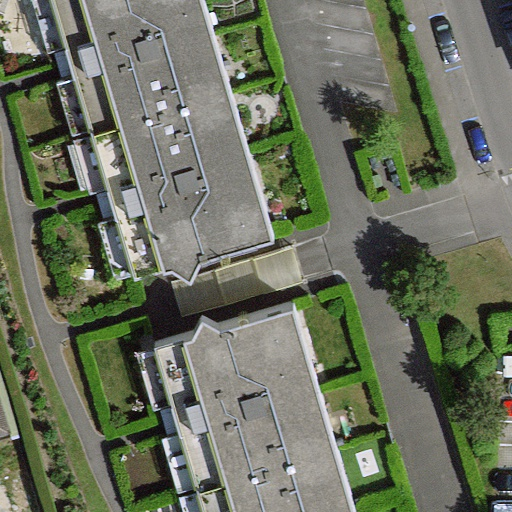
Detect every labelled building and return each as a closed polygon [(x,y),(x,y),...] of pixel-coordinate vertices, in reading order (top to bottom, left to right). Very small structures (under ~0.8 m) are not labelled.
[(56,0),(73,55),(78,72),(95,130),(233,89),(215,28),(206,0),(56,0)] [(250,147),(233,89),(95,130),(111,183),(115,198),(138,275),(176,264),(193,273),(203,255),(275,234),(250,147)] [(303,280),(293,246),(174,281),(184,315),(303,280)] [(194,331),(158,341),(179,414),(185,434),(200,486),(339,445),(322,389),(295,301),(225,322),(205,313),(194,331)] [(358,511),(357,505),(339,445),(200,486),(208,511),(358,511)]
